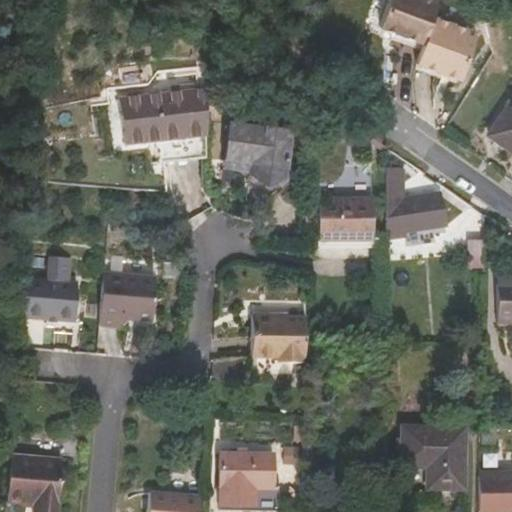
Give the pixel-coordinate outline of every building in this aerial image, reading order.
[(429,45),(438,17),(443,2),(437,0),(395,0),(385,31),(429,45)] [(482,31),(438,17),(429,45),(423,65),(467,79),(482,31)] [(125,133),(164,134),(204,134),(204,89),(126,89),(125,133)] [(511,103),(491,133),(504,143),(507,140),(511,143),(511,103)] [(247,169),(242,197),(262,201),(279,191),(289,130),(229,119),(222,157),(248,160),(247,169)] [(109,185),(164,190),(164,134),(125,133),(110,134),(109,185)] [(248,160),(222,157),(221,165),(247,169),(248,160)] [(386,166),(385,236),(402,235),(402,229),(428,226),(444,224),(441,193),(403,192),(403,166),(386,166)] [(320,202),(320,233),(320,239),(371,239),(372,197),(320,196),(320,202)] [(320,233),(320,202),(307,202),(306,233),(320,233)] [(385,243),(428,240),(428,226),(402,229),(402,235),(385,236),(385,243)] [(469,241),(468,267),(486,267),(487,241),(469,241)] [(23,294),(21,315),(74,320),(78,278),(67,279),(69,256),(49,255),(48,276),(25,276),(23,294)] [(29,273),(46,274),(47,257),(30,256),(29,273)] [(497,281),(511,281),(511,272),(498,272),(497,281)] [(153,320),(156,277),(101,274),(98,325),(118,327),(129,319),(153,320)] [(511,281),(497,281),(496,323),(511,323),(511,281)] [(275,303),(254,303),(253,345),(279,346),(279,353),(302,353),(302,347),(306,347),(306,341),(306,308),(275,308),(275,303)] [(402,426),(401,486),(465,487),(466,428),(402,426)] [(496,430),(482,429),(482,441),(496,441),(496,430)] [(219,458),(221,493),(273,492),(272,457),(219,458)] [(57,511),(61,462),(11,458),(7,504),(35,506),(34,511),(57,511)] [(511,511),(511,477),(481,477),(482,505),(482,511),(511,511)] [(153,498),(151,511),(200,511),(201,500),(153,498)]
